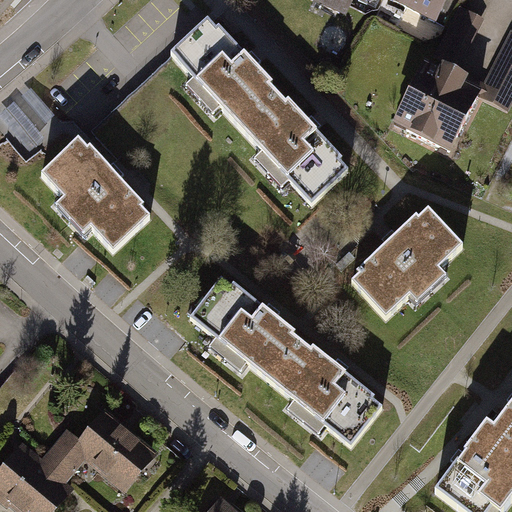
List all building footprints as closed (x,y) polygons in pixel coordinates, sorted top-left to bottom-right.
[(314,0),(345,15),(352,0),(314,0)] [(398,0),(372,0),(393,10),(398,0)] [(445,0),(398,0),(393,10),(432,29),(445,0)] [(485,22),(461,10),(432,66),(456,79),(485,22)] [(202,28),(165,63),(238,138),(271,105),(260,93),(263,91),(202,28)] [(511,112),(511,32),(483,93),(478,101),(511,115),(511,112)] [(456,79),(432,66),(400,126),(451,153),(478,101),(483,93),(456,79)] [(0,118),(0,120),(29,153),(47,137),(17,104),(0,118)] [(271,105),(238,138),(308,210),(344,175),(280,108),(277,111),(271,105)] [(67,146),(33,179),(55,201),(46,209),(77,241),(85,233),(107,255),(142,221),(67,146)] [(455,252),(421,216),(347,284),(380,320),(403,300),(410,307),(441,279),(434,271),(455,252)] [(214,283),(184,322),(212,343),(202,355),(233,379),(240,369),(265,388),(294,351),(281,341),(285,337),(214,283)] [(294,351),(265,388),(290,407),(282,417),(316,443),(324,432),(345,448),(373,412),(294,351)] [(511,401),(487,437),(511,454),(511,401)] [(156,460),(100,413),(73,445),(61,435),(46,453),(73,476),(81,467),(122,500),(156,460)] [(511,454),(487,437),(478,430),(430,496),(452,511),(500,511),(511,496),(511,480),(510,479),(511,477),(511,454)] [(65,485),(73,476),(46,453),(38,463),(20,448),(0,471),(0,508),(4,511),(58,511),(71,497),(62,489),(65,485)]
